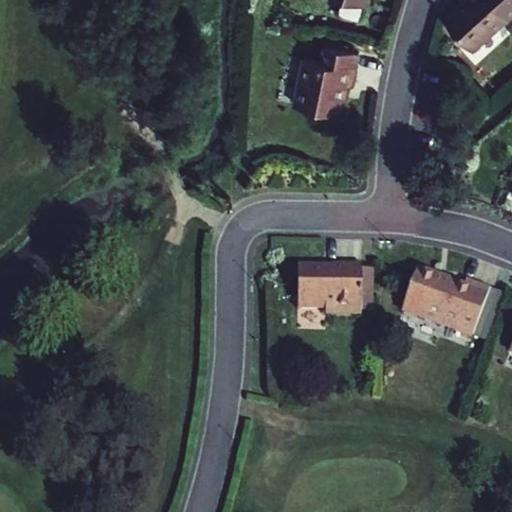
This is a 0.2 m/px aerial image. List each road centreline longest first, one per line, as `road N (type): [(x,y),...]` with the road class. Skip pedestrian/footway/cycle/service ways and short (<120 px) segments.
road 1 (residential): [(390,218),(272,213),(241,226),(232,247),(225,387),(199,511)]
road 2 (residential): [(425,0),(399,106),(390,218)]
road 3 (residential): [(390,218),(451,224),(511,246)]
